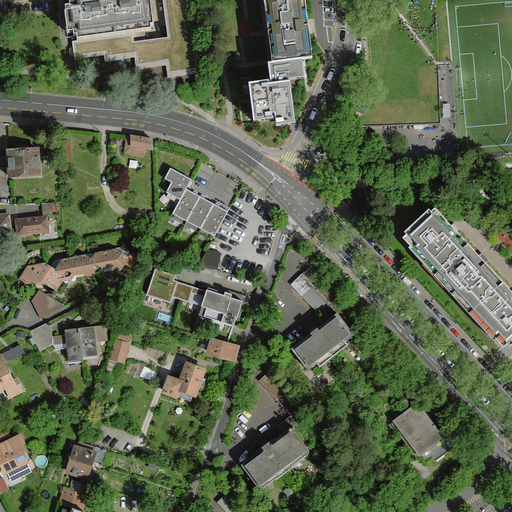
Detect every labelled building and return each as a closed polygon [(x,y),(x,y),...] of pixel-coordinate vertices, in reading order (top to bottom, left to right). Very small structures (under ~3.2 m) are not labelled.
[(115,36),(109,0),(71,0),(69,0),(70,8),(71,13),(66,13),(65,13),(68,34),(74,33),(74,37),(77,36),(78,41),(115,36)] [(163,0),(169,38),(146,41),(145,32),(115,36),(78,41),(73,42),(75,60),(81,59),(81,57),(105,54),(105,62),(112,61),(112,59),(135,56),(137,70),(143,70),(143,67),(166,64),(168,78),(174,77),(174,75),(198,72),(189,0),(163,0)] [(109,0),(115,36),(145,32),(152,31),(151,27),(154,26),(150,0),(109,0)] [(269,32),(309,27),(305,0),(267,0),(264,0),(269,32)] [(313,58),(309,27),(269,32),(274,63),(303,59),(313,58)] [(296,122),(290,80),(306,78),(303,59),(274,63),(269,64),(271,81),(249,84),(254,121),(275,118),(276,125),(296,122)] [(153,140),(129,136),(126,153),(144,156),(145,148),(154,150),(154,147),(153,140)] [(71,162),(70,142),(60,143),(61,163),(71,162)] [(367,157),(367,146),(356,147),(356,158),(367,157)] [(38,149),(10,152),(11,175),(39,173),(38,149)] [(187,189),(192,179),(171,168),(165,180),(172,183),(167,192),(181,200),(187,189)] [(342,177),(343,187),(367,186),(367,176),(342,177)] [(201,197),(187,189),(181,200),(173,214),(187,222),(201,197)] [(215,204),(201,197),(187,222),(201,229),(215,204)] [(59,212),(58,204),(43,205),(44,214),(59,212)] [(228,212),(215,204),(201,229),(215,237),(228,212)] [(436,273),(468,244),(435,209),(404,238),(436,273)] [(8,216),(0,216),(0,235),(10,234),(8,216)] [(31,219),(18,221),(19,235),(49,231),(48,219),(44,219),(32,220),(31,219)] [(511,248),(511,222),(499,235),(511,248)] [(468,244),(436,273),(471,311),(503,282),(468,244)] [(123,247),(91,254),(95,274),(120,269),(131,253),(123,247)] [(218,268),(222,254),(208,250),(201,263),(218,268)] [(62,280),(67,283),(70,279),(95,274),(91,254),(56,260),(52,266),(64,275),(61,279),(62,280)] [(28,266),(25,271),(53,290),(55,287),(57,288),(62,280),(61,279),(64,275),(52,266),(46,262),(28,266)] [(302,274),(330,303),(334,307),(342,300),(338,296),(342,293),(313,263),(302,274)] [(177,275),(156,268),(148,294),(172,302),(174,297),(190,302),(195,286),(175,279),(177,275)] [(291,284),(319,313),(321,312),(330,303),(302,274),(291,284)] [(511,339),(511,291),(503,282),(471,311),(504,346),(511,339)] [(36,309),(45,297),(46,294),(40,290),(32,301),(36,309)] [(242,301),(207,290),(200,315),(216,320),(234,326),(242,301)] [(66,305),(50,296),(45,297),(36,309),(41,318),(66,305)] [(334,316),(350,338),(362,329),(345,307),(334,316)] [(350,338),(334,316),(292,348),(309,370),(350,338)] [(234,326),(216,320),(214,328),(231,334),(234,326)] [(50,321),(31,331),(33,337),(47,330),(50,336),(51,336),(50,321)] [(105,326),(93,327),(94,336),(106,335),(105,326)] [(79,329),(79,333),(81,333),(83,355),(96,353),(94,336),(93,327),(79,329)] [(50,336),(47,330),(33,337),(41,351),(54,345),(53,336),(51,336),(50,336)] [(79,333),(68,334),(68,335),(69,348),(71,361),(84,359),(83,355),(81,333),(79,333)] [(64,335),(53,336),(54,345),(55,350),(69,348),(68,335),(64,335)] [(231,345),(213,340),(210,351),(229,356),(230,359),(235,360),(239,345),(231,343),(231,345)] [(129,345),(116,341),(111,358),(122,362),(123,362),(129,345)] [(1,355),(5,364),(25,354),(21,345),(1,355)] [(1,355),(0,355),(0,390),(6,388),(11,397),(23,390),(17,379),(14,381),(5,364),(1,355)] [(122,362),(111,358),(106,371),(117,375),(122,362)] [(194,395),(203,369),(188,364),(181,382),(169,378),(164,392),(176,396),(179,389),(194,395)] [(303,405),(270,371),(260,381),(292,416),(293,414),(303,405)] [(419,403),(394,421),(421,455),(444,438),(439,430),(419,403)] [(62,415),(58,406),(49,410),(54,419),(62,415)] [(285,433),(292,427),(299,422),(293,414),(292,416),(279,425),(282,429),(285,433)] [(444,438),(421,455),(426,463),(442,451),(444,455),(460,443),(447,424),(439,430),(444,438)] [(308,449),(292,427),(285,433),(252,457),(242,465),(259,486),(274,475),(293,461),(308,449)] [(5,452),(0,454),(0,461),(6,473),(8,472),(17,467),(29,461),(21,445),(24,443),(20,435),(1,445),(5,452)] [(78,444),(77,448),(93,454),(95,447),(92,446),(91,448),(78,444)] [(73,462),(77,448),(71,447),(67,460),(73,462)] [(93,454),(92,459),(103,463),(107,450),(95,447),(93,454)] [(93,454),(77,448),(73,462),(69,471),(86,476),(92,459),(93,454)] [(296,465),(293,461),(274,475),(277,479),(296,465)] [(19,472),(17,467),(8,472),(10,477),(19,472)] [(0,489),(1,491),(10,487),(5,476),(0,478),(0,489)] [(73,480),(70,489),(73,491),(75,485),(82,487),(83,485),(83,483),(73,480)] [(80,493),(82,487),(75,485),(73,491),(80,493)] [(80,493),(87,495),(88,496),(94,490),(95,490),(83,485),(82,487),(80,493)] [(73,507),(82,510),(87,495),(80,493),(73,491),(70,489),(64,488),(60,502),(73,507)] [(247,511),(230,493),(219,502),(227,511),(247,511)]
